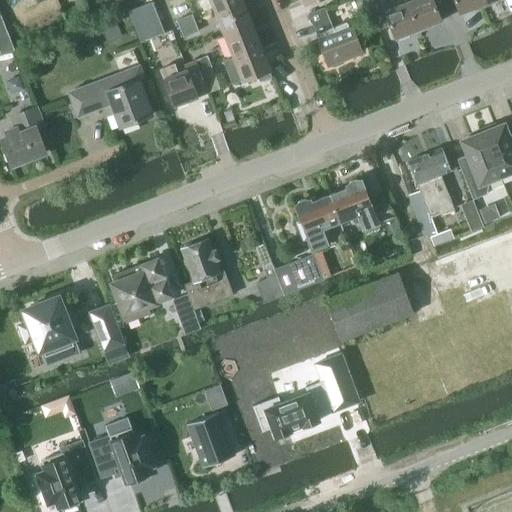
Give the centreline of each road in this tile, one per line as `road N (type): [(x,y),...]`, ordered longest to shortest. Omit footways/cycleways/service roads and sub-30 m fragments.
road 1 (tertiary): [(18,266),(330,139)]
road 2 (residential): [(511,431),(297,511)]
road 3 (tertiary): [(330,139),(511,69)]
road 4 (residential): [(330,139),(275,0)]
